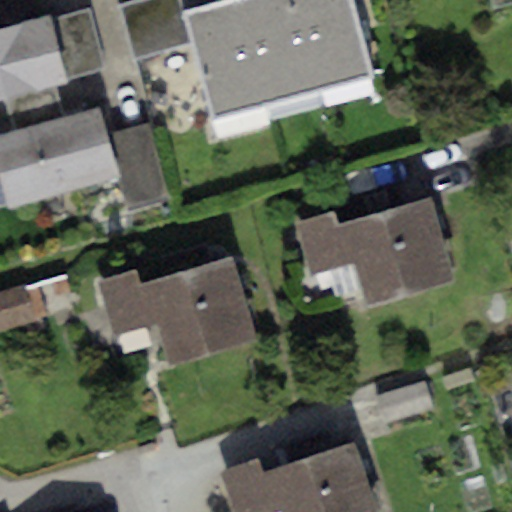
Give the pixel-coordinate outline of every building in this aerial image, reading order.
[(192,44),(183,10),(180,0),(132,0),(119,4),(135,60),(192,44)] [(268,103),(240,0),(220,0),(183,10),(192,44),(211,117),(268,103)] [(319,89),(295,0),(240,0),(268,103),(319,89)] [(295,0),(319,89),(371,75),(351,0),(295,0)] [(511,0),(490,0),(493,10),(511,5),(511,0)] [(88,10),(51,20),(66,79),(104,69),(88,10)] [(49,14),(0,26),(0,100),(4,99),(57,85),(67,83),(66,79),(51,20),(49,14)] [(57,85),(4,99),(13,130),(66,115),(57,85)] [(13,130),(0,133),(0,178),(9,209),(120,176),(108,134),(99,105),(66,115),(13,130)] [(147,122),(108,134),(120,176),(130,210),(169,198),(147,122)] [(333,211),(291,222),(305,276),(352,264),(362,303),(450,281),(430,203),(337,226),(333,211)] [(135,269),(97,278),(112,336),(161,324),(170,360),(248,341),(228,261),(139,283),(135,269)] [(23,287),(0,293),(0,331),(33,321),(23,287)] [(425,380),(372,398),(381,425),(435,407),(425,380)] [(255,456),(218,469),(232,511),(278,511),(280,511),(279,511),(375,511),(353,444),(261,474),(255,456)]
